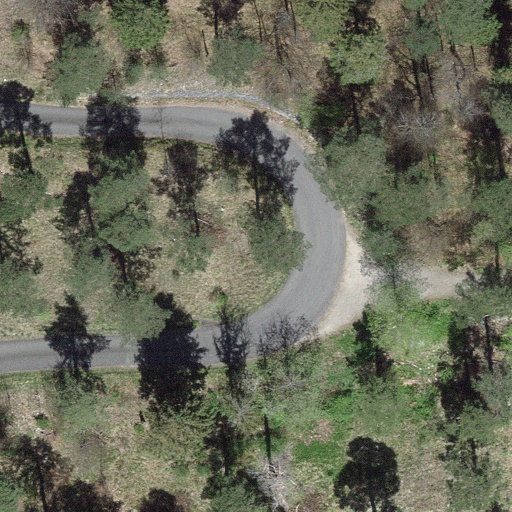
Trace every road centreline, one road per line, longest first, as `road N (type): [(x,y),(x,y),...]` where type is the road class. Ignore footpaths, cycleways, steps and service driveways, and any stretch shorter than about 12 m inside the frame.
road 1 (residential): [(0,111),(183,122),(251,136),(289,160),(301,178),(317,216),(320,262)]
road 2 (residential): [(0,356),(246,337),(302,303),(320,262)]
road 3 (track): [(320,262),(409,281),(511,281)]
